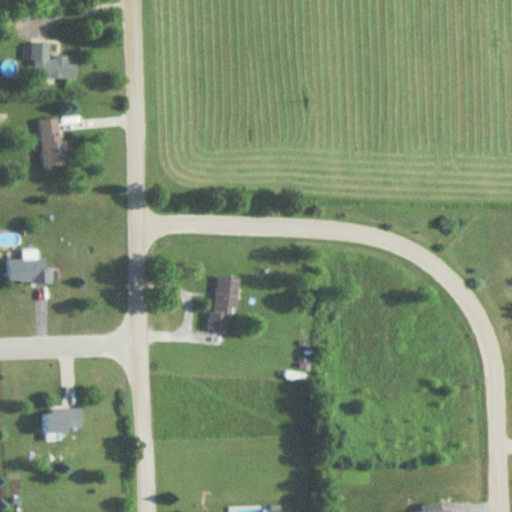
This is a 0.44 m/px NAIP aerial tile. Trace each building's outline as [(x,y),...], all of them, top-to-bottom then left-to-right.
[(75,79),(76,58),(46,58),(47,43),(29,43),(29,79),(75,79)] [(40,167),(63,166),(61,119),(38,120),(40,167)] [(49,269),(44,269),(44,261),(5,261),(5,284),(49,284),(49,269)] [(237,279),(214,277),(209,331),(225,333),(226,318),(233,318),(237,279)] [(68,435),(68,429),(80,429),(80,411),(40,411),(40,435),(68,435)]
